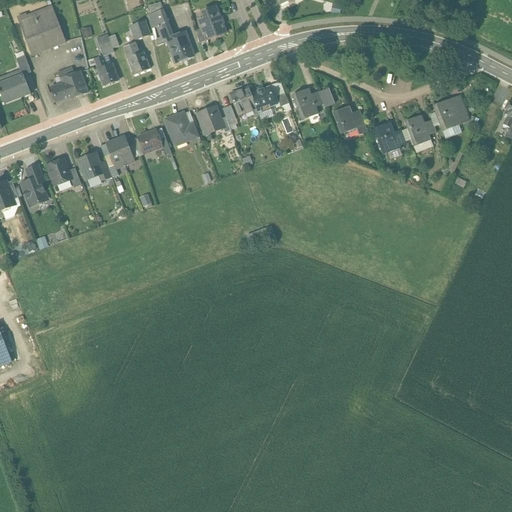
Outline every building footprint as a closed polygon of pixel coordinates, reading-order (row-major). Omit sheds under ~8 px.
[(51,7),(27,17),(26,14),(17,18),(32,54),(64,41),(51,7)] [(216,9),(209,12),(207,11),(204,12),(203,15),(205,19),(200,21),(203,28),(205,32),(203,34),(206,41),(226,34),(216,9)] [(164,10),(148,16),(152,29),(158,27),(168,22),(164,10)] [(142,21),(130,26),(137,41),(148,36),(142,21)] [(168,22),(158,27),(162,38),(163,41),(166,40),(174,37),(168,22)] [(82,30),(84,40),(93,37),(91,28),(82,30)] [(203,28),(197,31),(200,44),(206,41),(203,34),(205,32),(203,28)] [(174,37),(166,40),(167,42),(175,64),(194,57),(185,33),(174,37)] [(108,35),(97,39),(99,47),(111,43),(109,38),(108,35)] [(115,36),(109,38),(111,43),(113,49),(119,47),(115,36)] [(111,43),(99,47),(103,57),(104,57),(107,56),(114,53),(113,49),(111,43)] [(132,47),(123,51),(127,63),(137,59),(132,47)] [(24,54),(17,57),(21,68),(23,73),(24,74),(31,71),(24,54)] [(103,57),(94,60),(98,70),(104,87),(118,81),(112,65),(111,65),(107,56),(104,57),(103,57)] [(137,59),(127,63),(132,77),(148,71),(143,57),(137,59)] [(21,68),(8,73),(10,78),(0,81),(0,90),(1,90),(5,102),(31,92),(24,74),(23,73),(21,68)] [(76,75),(74,69),(59,74),(63,85),(68,99),(88,91),(81,73),(76,75)] [(8,73),(0,75),(0,81),(10,78),(8,73)] [(63,85),(52,89),(57,103),(68,99),(63,85)] [(270,88),(251,95),(256,107),(258,113),(277,106),(270,88)] [(249,89),(230,96),(237,115),(256,107),(251,95),(249,89)] [(309,90),(292,96),(301,121),(318,114),(316,108),(311,96),(309,90)] [(328,90),(319,94),(323,105),(325,109),(334,105),(328,90)] [(284,93),(276,96),(280,107),(289,104),(284,93)] [(318,93),(311,96),(316,108),(323,105),(319,94),(318,93)] [(461,97),(450,101),(453,110),(464,106),(461,97)] [(511,100),(511,102),(509,101),(504,110),(506,111),(505,115),(508,116),(503,125),(509,128),(511,123),(511,100)] [(450,101),(433,107),(442,132),(459,125),(458,123),(453,110),(450,101)] [(230,106),(223,109),(226,117),(227,121),(235,118),(230,106)] [(464,106),(453,110),(458,123),(469,118),(464,106)] [(216,107),(198,114),(205,133),(222,127),(223,126),(220,120),(216,107)] [(349,108),(333,114),(341,135),(357,129),(357,128),(355,123),(352,114),(349,108)] [(355,123),(363,120),(360,111),(352,114),(355,123)] [(184,113),(165,120),(175,146),(194,139),(189,126),(184,113)] [(227,121),(226,117),(220,120),(223,126),(222,127),(225,134),(231,131),(227,121)] [(425,124),(423,117),(406,123),(415,146),(431,140),(430,136),(425,124)] [(363,120),(355,123),(357,128),(357,129),(359,135),(368,132),(363,120)] [(432,121),(425,124),(430,136),(436,133),(432,121)] [(194,124),(189,126),(194,139),(199,137),(194,124)] [(391,126),(375,132),(384,155),(399,149),(398,147),(394,135),(391,126)] [(157,131),(138,139),(144,154),(162,147),(163,147),(160,141),(157,131)] [(402,132),(394,135),(398,147),(406,144),(402,132)] [(125,137),(116,141),(125,166),(135,162),(133,159),(129,148),(125,137)] [(172,155),(166,139),(160,141),(163,147),(162,147),(166,158),(172,155)] [(116,141),(106,144),(110,155),(116,170),(125,166),(116,141)] [(139,157),(134,145),(129,148),(133,159),(139,157)] [(92,155),(79,161),(82,169),(81,172),(83,173),(86,181),(102,175),(103,175),(99,165),(96,157),(93,158),(92,155)] [(105,157),(107,162),(112,177),(113,179),(119,177),(116,170),(110,155),(105,157)] [(243,166),(251,163),(248,156),(241,159),(243,166)] [(63,160),(48,166),(50,173),(50,175),(52,179),(53,179),(56,186),(71,180),(68,172),(63,160)] [(107,162),(99,165),(103,175),(102,175),(104,180),(112,177),(107,162)] [(38,166),(26,171),(30,182),(38,178),(41,184),(44,183),(38,166)] [(82,186),(75,169),(68,172),(71,180),(74,189),(82,186)] [(30,182),(22,185),(31,207),(47,200),(41,184),(38,178),(30,182)] [(466,182),(458,178),(455,184),(463,188),(466,182)] [(6,182),(0,184),(0,211),(1,211),(3,213),(10,210),(11,207),(15,206),(13,201),(7,184),(6,182)] [(19,198),(12,182),(7,184),(13,201),(19,198)] [(143,206),(151,203),(147,194),(139,197),(143,206)] [(35,240),(40,250),(48,246),(44,236),(35,240)] [(0,331),(0,367),(12,362),(0,331)]
